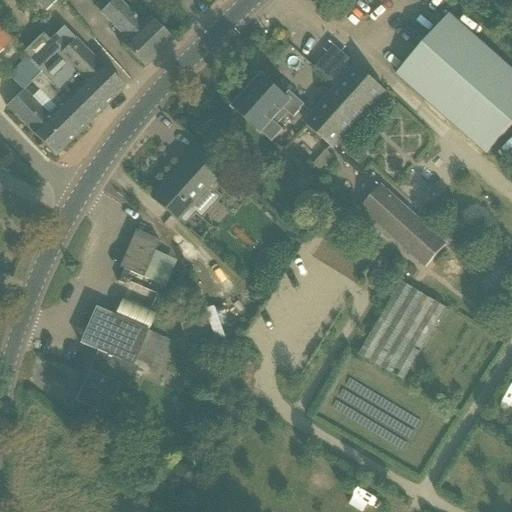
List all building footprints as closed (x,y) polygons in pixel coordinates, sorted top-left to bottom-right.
[(49,0),(32,0),(41,9),(49,0)] [(145,68),(172,42),(148,18),(142,24),(118,0),(101,0),(94,7),(100,13),(99,14),(125,41),(122,44),(145,68)] [(511,126),(511,69),(450,15),(429,39),(422,32),(410,45),(417,52),(397,75),(487,155),(511,126)] [(106,84),(117,96),(124,89),(102,65),(101,66),(63,27),(30,60),(41,73),(58,91),(77,74),(85,83),(81,86),(92,98),(106,84)] [(8,37),(0,28),(0,53),(12,43),(8,37)] [(335,149),(386,90),(357,64),(353,69),(347,64),(350,60),(335,46),(315,69),(336,88),(305,123),(335,149)] [(54,157),(89,123),(58,91),(41,73),(30,83),(57,109),(50,116),(24,90),(6,107),(32,133),(31,134),(54,157)] [(58,91),(89,123),(117,96),(106,84),(92,98),(81,86),(85,83),(77,74),(58,91)] [(300,112),(305,106),(290,93),(285,97),(263,76),(233,109),(272,144),(283,131),(278,126),(289,114),(294,119),(300,112)] [(190,131),(204,135),(206,124),(192,121),(190,131)] [(220,174),(195,152),(152,199),(177,222),(220,174)] [(237,204),(248,191),(235,179),(223,191),(237,204)] [(446,246),(381,187),(360,210),(425,269),(446,246)] [(118,283),(124,286),(129,273),(142,279),(164,288),(169,275),(148,266),(159,241),(135,231),(131,241),(136,243),(130,256),(132,257),(130,261),(127,262),(118,283)] [(412,266),(407,272),(413,278),(419,272),(412,266)] [(402,283),(359,356),(403,382),(446,309),(402,283)] [(213,308),(204,311),(221,360),(230,357),(213,308)] [(148,374),(164,338),(95,309),(79,345),(102,354),(93,375),(88,372),(75,402),(107,416),(120,386),(113,383),(121,362),(148,374)] [(214,350),(207,328),(191,334),(198,355),(214,350)]
